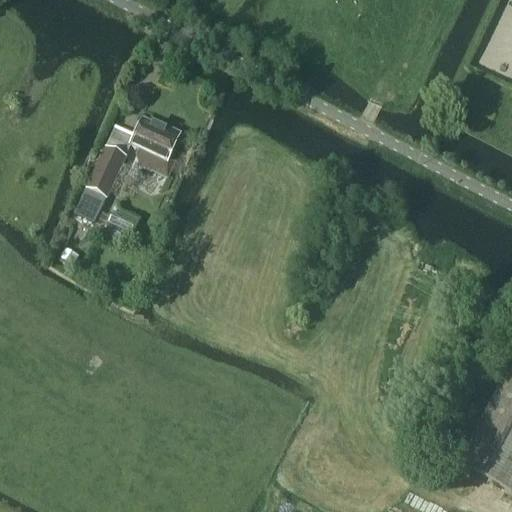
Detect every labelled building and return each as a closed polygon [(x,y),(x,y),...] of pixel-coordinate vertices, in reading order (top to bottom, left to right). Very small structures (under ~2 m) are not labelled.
[(158,134),(140,126),(129,152),(137,156),(134,161),(138,170),(164,183),(170,171),(165,168),(178,140),(160,131),(158,134)] [(124,164),(103,155),(73,220),(93,230),(124,164)] [(111,217),(101,241),(123,251),(134,227),(111,217)] [(64,254),(59,263),(70,269),(75,260),(64,254)] [(459,469),(511,497),(511,496),(511,374),(509,373),(459,469)]
